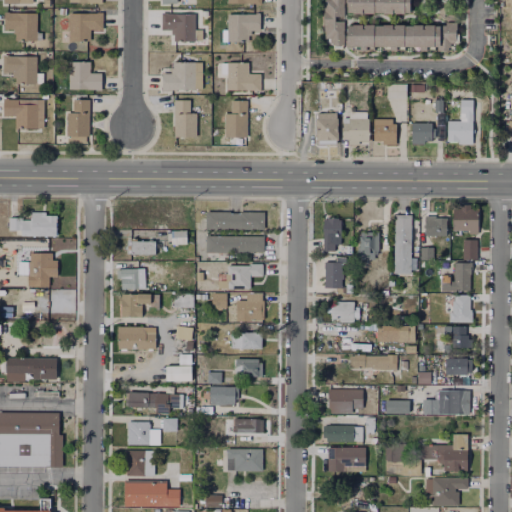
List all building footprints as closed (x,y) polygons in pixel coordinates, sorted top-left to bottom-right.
[(341,0),(341,13),(333,13),(333,19),(342,19),(341,46),(334,47),(334,35),(325,35),(325,0),(341,0)] [(406,0),(407,8),(347,9),(346,0),(406,0)] [(37,13),(37,44),(15,43),(15,31),(3,31),(3,13),(37,13)] [(103,14),(103,31),(90,31),(90,39),(69,39),(69,14),(103,14)] [(194,14),(194,42),(173,42),(173,31),(161,31),(161,14),(194,14)] [(260,14),(260,30),(247,30),(247,40),(227,40),(227,14),(260,14)] [(453,22),(453,40),(446,41),(447,47),(437,47),(437,43),(426,43),(426,48),(419,48),(419,43),(395,43),(395,48),(389,48),(389,43),(365,43),(365,47),(359,47),(359,42),(346,42),(347,24),(357,24),(357,26),(365,26),(365,23),(387,24),(387,26),(396,26),(396,24),(417,24),(417,26),(426,27),(427,24),(445,25),(445,22),(453,22)] [(36,56),(36,85),(14,85),(14,74),(2,73),(3,56),(36,56)] [(102,73),(101,91),(69,90),(69,62),(90,62),(90,73),(102,73)] [(195,63),(195,91),(163,91),(163,74),(171,74),(171,69),(174,69),(174,63),(195,63)] [(261,74),(260,91),(228,91),(228,74),(221,74),(221,64),(249,64),(249,74),(261,74)] [(336,80),(336,89),(324,89),(324,80),(336,80)] [(370,93),(354,93),(354,83),(370,83),(370,93)] [(405,86),(405,100),(387,100),(387,86),(405,86)] [(472,99),(472,146),(459,145),(459,143),(448,143),(448,122),(459,122),(459,99),(472,99)] [(44,100),(44,131),(14,131),(14,118),(2,118),(2,100),(44,100)] [(89,100),(89,137),(67,137),(67,113),(73,113),(73,100),(89,100)] [(196,114),(196,138),(174,138),(174,101),(190,101),(190,114),(196,114)] [(247,102),(247,138),(225,138),(225,115),(231,115),(231,102),(247,102)] [(368,121),(368,142),(358,142),(358,145),(343,145),(343,112),(366,113),(366,121),(368,121)] [(338,120),(337,146),(317,146),(317,114),(335,114),(335,120),(338,120)] [(391,120),(391,139),(374,139),(374,120),(391,120)] [(430,123),(430,145),(412,144),(412,123),(430,123)] [(470,203),(470,207),(477,207),(477,228),(454,227),(454,206),(461,206),(461,203),(470,203)] [(264,211),(264,227),(207,226),(207,210),(264,211)] [(60,214),(60,235),(24,235),(24,229),(12,229),(12,215),(25,215),(25,218),(34,219),(35,211),(49,211),(49,214),(60,214)] [(411,212),(410,271),(394,271),(395,212),(411,212)] [(446,215),(446,233),(425,233),(425,214),(436,214),(446,215)] [(349,243),(349,252),(323,251),(324,216),(341,216),(340,242),(349,243)] [(187,230),(187,242),(171,242),(171,229),(187,230)] [(374,257),(357,257),(357,244),(360,244),(360,229),(379,229),(379,251),(374,251),(374,257)] [(264,234),(264,250),(207,249),(207,234),(264,234)] [(476,237),(476,256),(463,255),(463,237),(476,237)] [(156,238),(155,254),(130,254),(130,238),(156,238)] [(433,245),(433,256),(421,256),(421,245),(433,245)] [(60,258),(60,271),(53,271),(53,283),(31,283),(31,250),(54,250),(54,258),(60,258)] [(343,255),(343,285),(324,285),(324,260),(336,260),(336,255),(343,255)] [(470,261),(470,289),(441,289),(441,273),(450,273),(450,279),(454,279),(454,261),(470,261)] [(262,263),(262,275),(249,275),(249,287),(229,287),(228,277),(231,277),(231,273),(228,273),(228,264),(262,263)] [(139,266),(140,287),(122,287),(121,276),(117,276),(116,268),(120,267),(139,266)] [(191,273),(191,283),(177,283),(177,273),(191,273)] [(207,276),(207,289),(199,289),(199,276),(207,276)] [(149,293),(149,303),(143,303),(142,316),(122,316),(122,302),(119,302),(119,296),(121,296),(121,292),(149,293)] [(194,292),(193,307),(174,307),(174,292),(194,292)] [(227,292),(227,306),(211,306),(211,292),(227,292)] [(36,293),(36,312),(23,312),(23,293),(36,293)] [(262,293),(262,317),(251,317),(251,319),(237,319),(238,299),(246,299),(246,293),(262,293)] [(430,293),(430,303),(420,303),(420,293),(430,293)] [(469,293),(470,307),(472,307),(472,319),(449,319),(449,309),(453,310),(453,298),(454,298),(454,294),(469,293)] [(354,300),(354,319),(340,319),(340,316),(332,316),(332,302),(335,302),(335,300),(354,300)] [(190,326),(187,339),(175,336),(178,323),(190,326)] [(408,324),(408,340),(377,340),(377,324),(408,324)] [(471,337),(471,344),(453,344),(453,324),(466,324),(466,337),(471,337)] [(156,327),(155,348),(118,348),(119,326),(156,327)] [(261,329),(260,347),(241,347),(241,345),(230,345),(231,330),(242,330),(261,329)] [(393,352),(393,366),(354,366),(350,364),(350,353),(354,354),(393,352)] [(192,353),(192,364),(179,364),(179,353),(192,353)] [(59,355),(59,375),(36,375),(36,370),(28,370),(28,375),(9,375),(9,355),(59,355)] [(471,357),(471,370),(466,370),(446,371),(446,366),(440,366),(440,361),(446,361),(446,355),(466,355),(471,357)] [(262,361),(262,375),(236,374),(236,356),(258,356),(258,361),(262,361)] [(222,369),(222,380),(208,380),(208,368),(222,369)] [(238,385),(238,402),(210,402),(210,384),(238,385)] [(361,387),(361,411),(331,411),(331,405),(328,405),(328,387),(361,387)] [(465,388),(465,411),(423,410),(423,397),(435,397),(435,388),(465,388)] [(167,390),(167,406),(128,406),(128,390),(167,390)] [(407,414),(408,400),(384,400),(383,413),(407,414)] [(0,411),(58,412),(58,435),(61,435),(61,467),(0,466),(0,411)] [(375,415),(375,430),(368,430),(369,427),(364,426),(364,414),(375,415)] [(178,415),(178,428),(162,428),(162,415),(178,415)] [(263,417),(263,431),(234,431),(234,416),(263,417)] [(149,420),(149,440),(127,440),(127,420),(149,420)] [(361,424),(361,440),(326,440),(326,435),(323,435),(323,424),(361,424)] [(468,431),(467,470),(444,470),(444,447),(453,447),(453,431),(468,431)] [(421,456),(421,471),(385,471),(386,442),(405,443),(405,456),(421,456)] [(437,443),(437,457),(421,456),(421,443),(437,443)] [(263,446),(263,468),(226,468),(226,445),(263,446)] [(365,445),(365,468),(327,467),(328,445),(365,445)] [(154,447),(154,471),(126,470),(127,447),(154,447)] [(467,475),(468,487),(456,487),(456,502),(431,502),(431,499),(429,499),(429,493),(425,493),(425,476),(433,476),(467,475)] [(178,489),(177,507),(123,506),(123,480),(164,481),(164,489),(178,489)] [(222,489),(222,501),(205,501),(205,489),(222,489)] [(49,499),(48,511),(0,511),(0,507),(3,507),(3,510),(39,510),(39,499),(49,499)]
